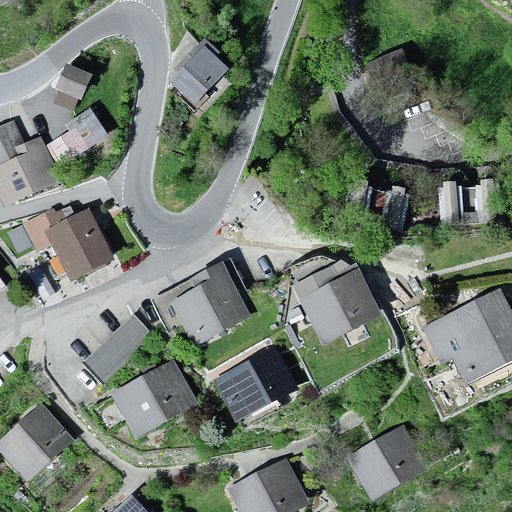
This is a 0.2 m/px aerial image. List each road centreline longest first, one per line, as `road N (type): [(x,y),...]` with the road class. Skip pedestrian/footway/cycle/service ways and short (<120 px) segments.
road 1 (tertiary): [(180,231),(221,197),(284,0)]
road 2 (tertiary): [(138,18),(152,31),(154,67),(134,185),(153,228),(180,231)]
road 3 (residential): [(180,231),(169,267),(0,350)]
road 4 (tertiary): [(0,83),(30,73),(108,19),(138,18)]
